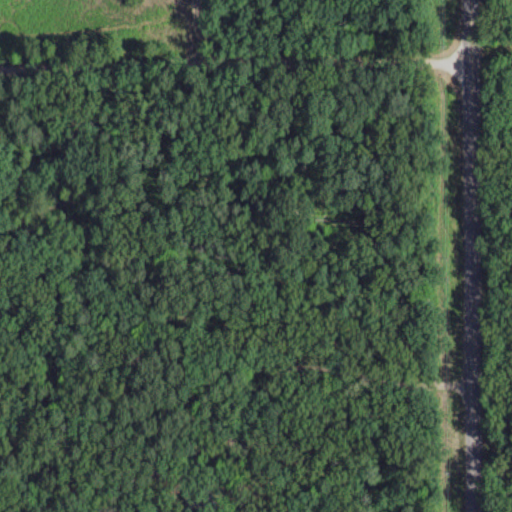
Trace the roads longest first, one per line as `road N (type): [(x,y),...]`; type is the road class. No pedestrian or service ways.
road 1 (residential): [(475,68),(0,68)]
road 2 (tertiary): [(475,511),(475,68)]
